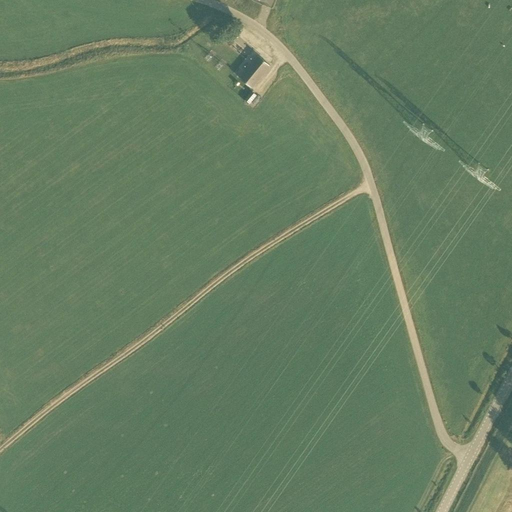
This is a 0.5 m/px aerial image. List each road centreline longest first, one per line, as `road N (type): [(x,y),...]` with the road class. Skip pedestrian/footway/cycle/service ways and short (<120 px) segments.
road 1 (residential): [(469,456),(442,436),(372,184),(342,124),(283,51),(210,0)]
road 2 (track): [(372,184),(193,300),(0,452)]
